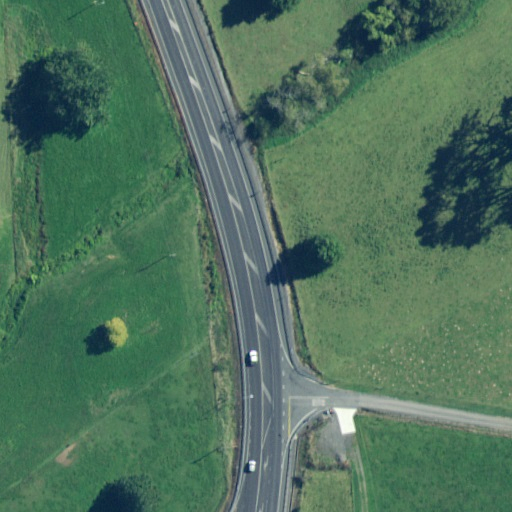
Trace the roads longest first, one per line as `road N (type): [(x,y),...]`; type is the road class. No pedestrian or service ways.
road 1 (trunk): [(155,0),(232,202),(252,272),(267,389)]
road 2 (unclassified): [(267,389),(511,431)]
road 3 (trunk): [(267,389),(259,511)]
